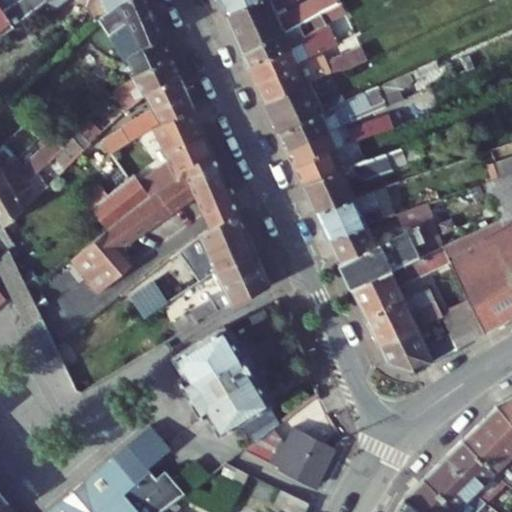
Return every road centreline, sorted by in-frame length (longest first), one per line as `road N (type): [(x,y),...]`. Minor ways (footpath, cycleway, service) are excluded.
road 1 (tertiary): [(183,0),(362,392),(398,434)]
road 2 (tertiary): [(511,351),(398,434)]
